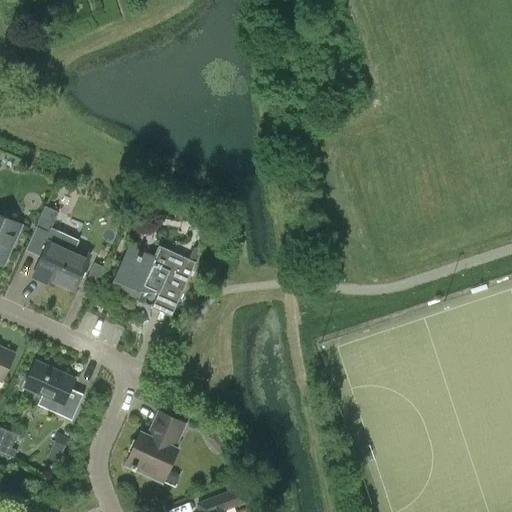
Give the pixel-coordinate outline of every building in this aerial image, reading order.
[(45,206),(25,250),(42,257),(35,272),(74,290),(78,282),(88,260),(61,248),(66,235),(51,228),(58,212),(45,206)] [(0,261),(1,262),(8,247),(11,249),(21,225),(0,215),(0,261)] [(121,263),(109,289),(139,303),(146,288),(159,294),(152,309),(171,317),(183,290),(196,262),(188,259),(159,245),(154,257),(129,245),(124,255),(119,253),(116,261),(121,263)] [(94,263),(91,269),(102,274),(104,268),(94,263)] [(0,379),(12,353),(0,347),(0,379)] [(83,394),(70,389),(75,379),(36,361),(24,387),(56,402),(52,411),(72,420),(83,394)] [(157,427),(152,438),(141,433),(126,465),(162,482),(177,449),(174,447),(184,424),(159,412),(153,425),(157,427)] [(218,452),(226,449),(222,437),(210,432),(207,439),(218,452)] [(56,463),(61,453),(69,438),(68,437),(58,433),(50,448),(46,458),(56,463)] [(14,441),(0,434),(0,454),(13,460),(17,450),(12,448),(14,441)] [(197,504),(200,511),(223,511),(223,510),(247,501),(239,480),(225,485),(228,492),(197,504)]
